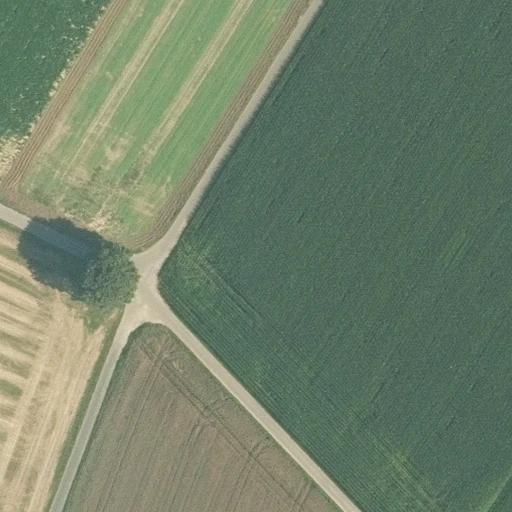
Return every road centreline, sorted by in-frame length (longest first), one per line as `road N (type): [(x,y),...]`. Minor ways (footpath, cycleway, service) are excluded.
road 1 (track): [(141,286),(338,0)]
road 2 (track): [(141,286),(354,511)]
road 3 (track): [(55,511),(141,286)]
road 4 (track): [(0,213),(141,286)]
